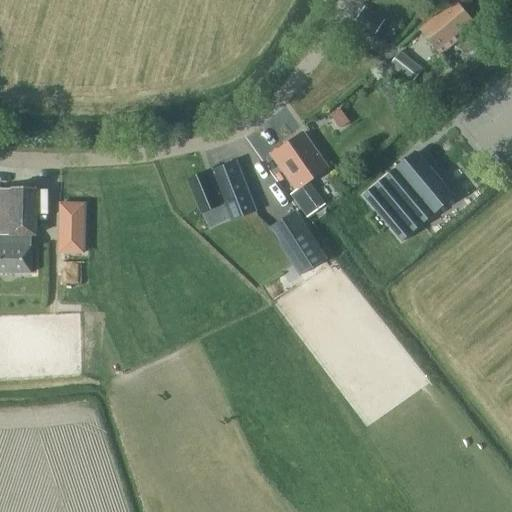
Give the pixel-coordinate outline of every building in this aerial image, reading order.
[(440,56),(457,41),(453,37),(472,21),(455,0),(454,0),(419,30),(440,56)] [(375,34),(384,21),(363,8),(354,21),(375,34)] [(411,83),(421,70),(399,53),(389,65),(411,83)] [(327,168),(303,133),(284,146),(283,144),(270,154),(295,190),(289,194),(307,218),(325,204),(309,181),(327,168)] [(405,160),(362,196),(401,243),(455,197),(424,161),(422,162),(416,154),(406,162),(405,160)] [(231,221),(254,212),(255,212),(235,162),(211,171),(212,172),(206,174),(206,173),(187,180),(202,214),(224,204),(231,221)] [(35,235),(36,188),(10,188),(10,189),(0,188),(0,273),(31,273),(32,246),(31,246),(31,235),(35,235)] [(85,254),(86,203),(58,202),(57,254),(85,254)] [(300,274),(324,259),(293,212),(270,227),(300,274)]
